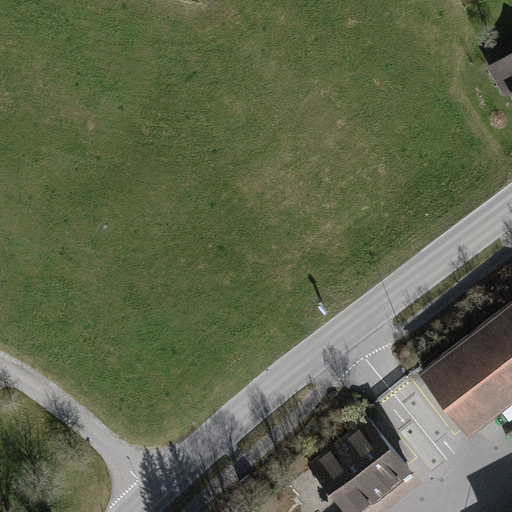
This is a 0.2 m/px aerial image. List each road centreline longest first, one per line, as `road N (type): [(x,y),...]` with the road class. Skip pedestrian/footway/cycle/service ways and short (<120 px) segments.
road 1 (tertiary): [(152,495),(373,308)]
road 2 (unclassified): [(152,495),(92,431),(0,363)]
road 3 (tertiary): [(511,202),(373,308)]
